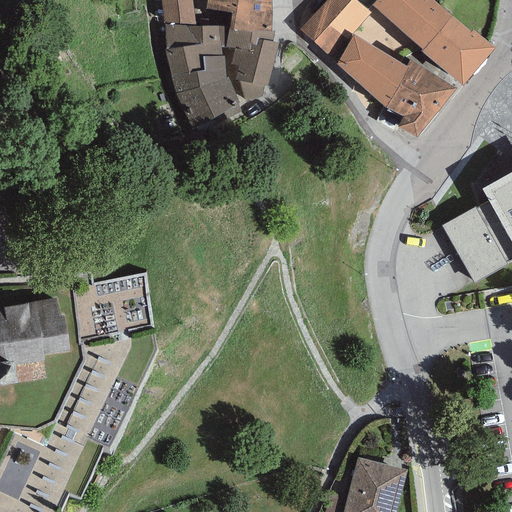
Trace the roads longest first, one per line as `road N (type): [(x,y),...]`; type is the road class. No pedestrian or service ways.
road 1 (residential): [(433,511),(420,419),(377,278),(389,215),(417,170)]
road 2 (residential): [(417,170),(368,128),(279,0)]
road 3 (residential): [(417,170),(509,32)]
